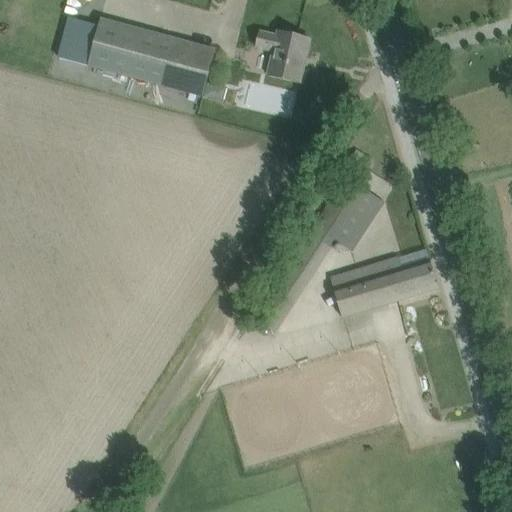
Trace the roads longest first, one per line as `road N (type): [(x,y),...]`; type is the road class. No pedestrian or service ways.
road 1 (track): [(96,511),(362,94),(387,75)]
road 2 (tertiary): [(511,436),(391,0)]
